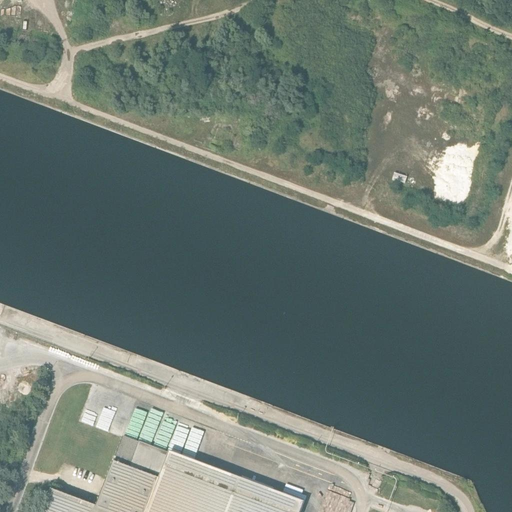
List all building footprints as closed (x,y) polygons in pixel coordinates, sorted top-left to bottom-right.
[(227,124),(226,132),(240,133),(241,124),(227,124)] [(252,126),(246,139),(252,141),(258,128),(252,126)] [(220,154),(218,159),(236,166),(241,168),(243,164),(248,153),(242,151),(238,161),(220,154)] [(94,396),(83,429),(93,433),(98,420),(99,415),(95,413),(97,407),(102,409),(105,399),(94,396)] [(99,437),(124,441),(128,421),(117,418),(119,405),(106,402),(99,437)] [(298,511),(201,475),(168,463),(122,446),(112,473),(96,511),(80,511),(50,500),(45,511),(298,511)]
